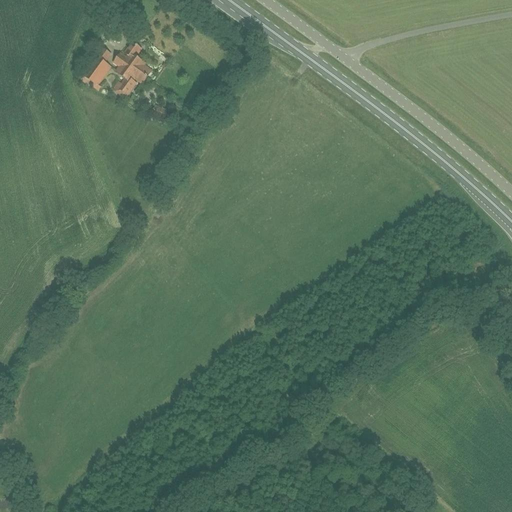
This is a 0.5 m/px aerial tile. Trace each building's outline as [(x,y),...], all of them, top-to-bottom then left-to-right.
[(112,11),(115,3),(109,1),(106,9),(112,11)] [(125,53),(128,56),(126,59),(119,54),(114,62),(120,67),(116,72),(126,79),(122,85),(130,91),(135,83),(132,81),(134,78),(135,78),(142,84),(151,72),(143,66),(145,64),(135,57),(141,49),(133,43),(125,53)] [(102,49),(83,75),(97,85),(110,68),(104,63),(110,55),(102,49)] [(101,91),(109,95),(111,90),(103,87),(101,91)] [(170,113),(160,108),(156,117),(166,122),(170,113)]
